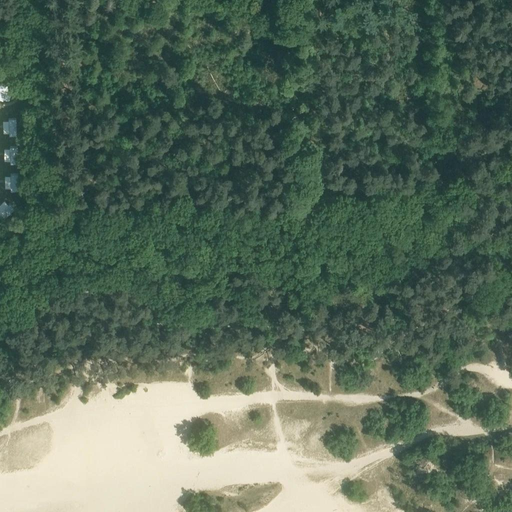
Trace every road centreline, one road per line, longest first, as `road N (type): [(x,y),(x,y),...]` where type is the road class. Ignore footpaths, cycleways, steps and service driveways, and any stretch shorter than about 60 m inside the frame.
road 1 (track): [(52,0),(59,223),(303,202)]
road 2 (track): [(303,202),(296,0)]
road 3 (track): [(441,167),(303,202)]
